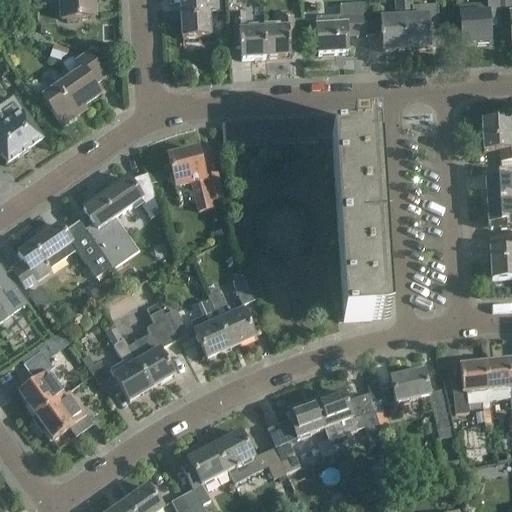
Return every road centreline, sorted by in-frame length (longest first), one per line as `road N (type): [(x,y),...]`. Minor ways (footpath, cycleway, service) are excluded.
road 1 (residential): [(46,506),(202,407),(322,357),(404,336)]
road 2 (residential): [(387,94),(404,336)]
road 3 (residential): [(150,114),(387,94)]
road 4 (residential): [(456,327),(440,90)]
road 5 (residential): [(0,216),(150,114)]
